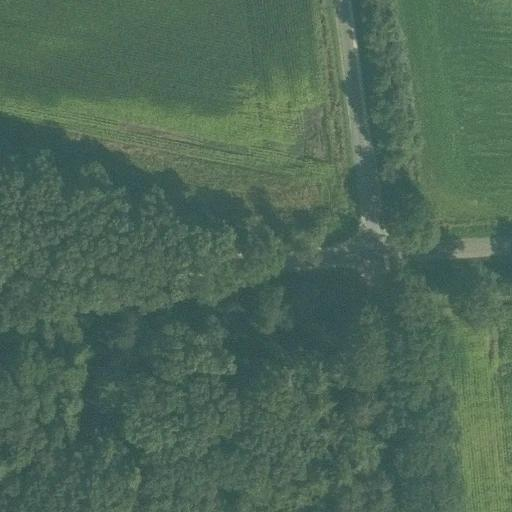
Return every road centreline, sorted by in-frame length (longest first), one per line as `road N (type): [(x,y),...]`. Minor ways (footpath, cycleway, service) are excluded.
road 1 (unclassified): [(373,255),(0,273)]
road 2 (unclassified): [(373,255),(401,511)]
road 3 (unclassified): [(340,0),(373,255)]
road 4 (unclassified): [(511,246),(373,255)]
